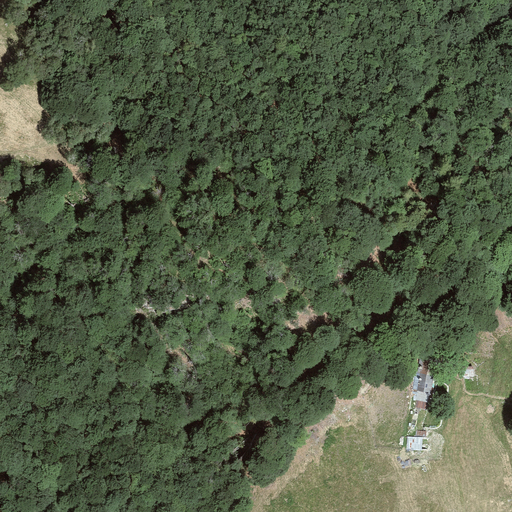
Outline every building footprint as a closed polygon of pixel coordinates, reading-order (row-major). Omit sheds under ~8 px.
[(435,360),(419,358),(417,373),(433,376),(435,360)] [(472,366),(462,366),(462,376),(472,376),(472,366)] [(430,393),(433,376),(417,373),(415,373),(412,389),(417,389),(417,391),(430,393)] [(427,409),(430,393),(417,391),(414,407),(427,409)] [(421,451),(422,438),(407,437),(406,450),(421,451)]
